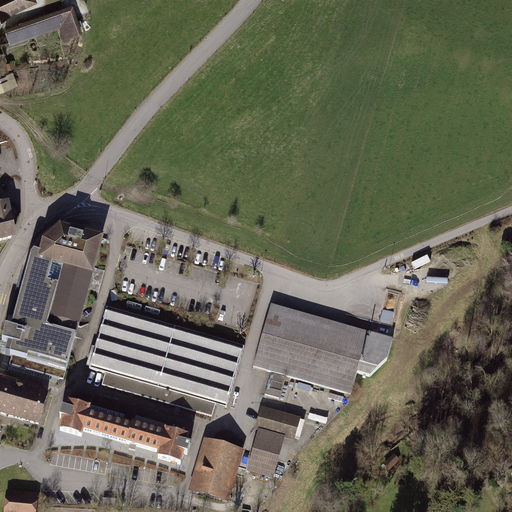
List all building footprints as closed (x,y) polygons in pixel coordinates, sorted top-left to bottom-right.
[(0,0),(0,20),(40,3),(38,0),(0,0)] [(74,5),(6,32),(17,53),(82,27),(74,5)] [(14,72),(4,75),(8,87),(18,84),(14,72)] [(0,239),(9,237),(12,233),(6,204),(0,205),(0,239)] [(92,267),(100,238),(59,227),(42,241),(39,253),(32,251),(29,255),(10,328),(4,326),(0,340),(6,342),(3,353),(11,355),(8,364),(62,379),(86,289),(97,292),(103,270),(92,267)] [(375,323),(390,327),(400,292),(385,288),(375,323)] [(281,309),(269,305),(252,366),(264,370),(349,394),(355,372),(365,338),(367,333),(282,309),(281,309)] [(107,308),(105,308),(88,368),(104,372),(100,385),(124,392),(127,384),(136,387),(134,394),(172,405),(174,398),(183,400),(181,408),(210,416),(214,404),(225,407),(242,347),(107,308)] [(355,372),(368,376),(385,359),(391,339),(369,334),(368,339),(365,338),(355,372)] [(263,394),(277,398),(284,377),(269,373),(263,394)] [(0,413),(37,424),(46,395),(29,390),(30,387),(25,385),(24,388),(0,381),(0,413)] [(74,390),(71,392),(68,402),(66,402),(64,409),(61,408),(58,418),(61,419),(58,430),(80,436),(81,431),(129,444),(127,449),(133,451),(135,446),(158,452),(156,457),(179,464),(182,453),(186,454),(189,444),(185,443),(187,436),(186,436),(190,423),(169,417),(74,390)] [(254,428),(292,439),(298,419),(259,408),(254,428)] [(282,443),(258,436),(247,473),(271,480),(282,443)] [(237,450),(206,441),(198,469),(192,491),(223,500),(237,450)] [(37,511),(39,493),(7,490),(5,511),(37,511)]
